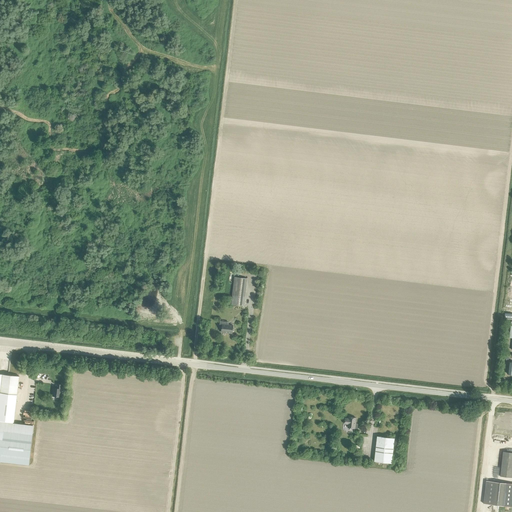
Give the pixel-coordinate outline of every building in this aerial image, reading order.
[(231,304),(244,306),(247,278),(235,277),(231,304)] [(234,329),(233,326),(233,325),(226,325),(227,322),(220,321),(219,325),(222,326),(221,332),(232,333),(232,330),(234,329)] [(0,400),(4,401),(3,413),(15,414),(17,394),(19,376),(0,374),(0,400)] [(52,396),(61,397),(63,385),(57,384),(56,388),(53,388),(52,396)] [(348,424),(348,428),(358,429),(358,424),(358,425),(355,425),(356,418),(349,417),(349,419),(345,418),(344,424),(348,424)] [(0,460),(29,464),(33,434),(4,431),(3,439),(0,438),(0,460)] [(374,461),(391,463),(394,438),(377,436),(374,461)] [(511,452),(503,452),(500,476),(511,477),(511,452)] [(511,483),(486,481),(483,503),(511,506),(511,483)]
